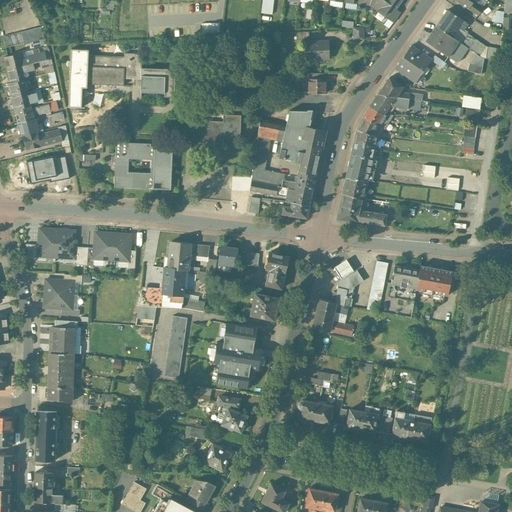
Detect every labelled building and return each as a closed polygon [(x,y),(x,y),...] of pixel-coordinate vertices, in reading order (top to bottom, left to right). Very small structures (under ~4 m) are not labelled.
[(273,0),(262,0),(261,13),(272,14),(273,0)] [(370,0),(369,4),(378,10),(377,11),(385,0),(370,0)] [(385,0),(377,11),(388,19),(401,0),(385,0)] [(454,0),(478,15),(483,9),(478,5),(481,0),(454,0)] [(463,19),(447,9),(436,26),(452,36),(458,41),(460,42),(467,33),(463,30),(458,27),(463,19)] [(494,17),(498,18),(498,19),(501,20),(503,11),(495,10),(494,17)] [(468,23),(463,19),(458,27),(463,30),(468,23)] [(452,36),(436,26),(426,42),(455,62),(459,60),(468,48),(460,42),(455,50),(453,48),(458,41),(452,36)] [(41,27),(4,36),(7,48),(24,43),(24,44),(45,39),(41,27)] [(364,39),(363,28),(356,28),(356,27),(355,27),(355,28),(354,28),(354,39),(364,39)] [(309,31),(297,32),(298,39),(310,39),(309,31)] [(486,47),(467,32),(467,33),(460,42),(468,48),(479,57),(485,59),(487,47),(486,47)] [(329,40),(308,41),(309,60),(330,59),(329,40)] [(429,59),(411,46),(406,54),(396,68),(416,82),(421,74),(419,73),(429,59)] [(499,49),(487,46),(487,47),(485,59),(497,61),(499,49)] [(38,48),(32,50),(33,54),(26,56),(27,62),(20,64),(21,66),(33,63),(46,60),(44,51),(39,52),(38,48)] [(125,56),(88,55),(87,84),(124,85),(124,79),(142,79),(142,68),(142,65),(142,53),(125,53),(125,56)] [(18,54),(5,58),(7,70),(21,66),(20,64),(27,62),(26,56),(18,57),(18,54)] [(482,60),(475,54),(471,58),(479,64),(482,60)] [(445,63),(434,55),(431,60),(442,67),(445,63)] [(46,60),(33,63),(34,67),(41,66),(42,68),(44,68),(46,74),(48,74),(54,72),(51,59),(46,60)] [(33,63),(21,66),(21,69),(29,68),(30,71),(35,70),(34,67),(33,63)] [(482,67),(469,63),(467,71),(480,74),(482,67)] [(21,66),(7,70),(11,83),(24,80),(23,77),(31,75),(30,71),(29,68),(21,69),(21,66)] [(166,69),(142,68),(142,79),(141,92),(175,93),(176,69),(169,69),(169,68),(166,68),(166,69)] [(54,72),(48,74),(50,84),(57,83),(54,72)] [(406,82),(398,76),(395,81),(403,87),(406,82)] [(423,95),(399,92),(403,87),(395,81),(389,78),(378,95),(407,99),(420,101),(422,101),(423,95)] [(325,79),(308,79),(307,79),(307,92),(325,93),(326,79),(325,79)] [(24,80),(11,83),(14,96),(27,93),(24,80)] [(27,93),(14,96),(17,110),(31,107),(30,103),(37,102),(35,94),(28,96),(27,93)] [(407,99),(378,95),(369,107),(383,115),(389,107),(394,108),(404,109),(407,99)] [(481,98),(464,95),(462,107),(467,108),(480,109),(481,98)] [(420,101),(407,99),(404,109),(419,110),(420,101)] [(46,105),(31,109),(31,107),(17,110),(20,122),(34,118),(33,116),(47,113),(48,112),(47,109),(46,105)] [(61,106),(47,109),(48,112),(47,113),(47,115),(62,111),(61,106)] [(383,115),(369,107),(363,117),(377,125),(378,122),(380,123),(386,115),(383,115)] [(480,109),(467,108),(466,115),(479,117),(480,109)] [(326,131),(311,128),(311,127),(310,127),(313,112),(313,111),(289,110),(286,125),(282,141),(279,158),(283,159),(285,159),(295,162),(300,163),(298,171),(316,175),(320,156),(320,155),(321,148),(322,148),(326,131)] [(224,122),(194,120),(193,140),(224,141),(224,135),(241,136),(242,116),(224,115),(224,122)] [(377,125),(363,117),(356,130),(369,134),(372,135),(377,125)] [(20,122),(18,123),(21,136),(24,135),(39,131),(35,118),(34,119),(34,118),(20,122)] [(286,125),(260,120),(257,140),(270,143),(271,139),(282,141),(286,125)] [(477,126),(465,124),(464,136),(475,137),(477,126)] [(39,131),(24,135),(24,136),(23,136),(27,149),(41,145),(61,140),(68,138),(66,125),(58,127),(58,130),(43,134),(43,130),(39,131)] [(369,134),(356,130),(353,141),(375,147),(378,138),(372,135),(369,134)] [(284,174),(264,170),(270,143),(257,140),(252,178),(251,181),(281,186),(283,180),(284,174)] [(375,147),(353,141),(351,153),(372,159),(375,147)] [(151,144),(116,143),(114,188),(149,189),(149,187),(153,187),(153,189),(171,190),(173,145),(155,144),(155,147),(151,146),(151,144)] [(372,159),(351,153),(345,178),(365,180),(367,180),(368,180),(372,159)] [(57,156),(26,161),(31,184),(50,180),(50,182),(70,178),(66,156),(57,157),(57,156)] [(230,197),(231,165),(198,163),(198,172),(190,171),(190,185),(197,186),(196,196),(230,197)] [(421,163),(420,175),(433,175),(434,164),(421,163)] [(316,175),(298,171),(298,172),(296,182),(283,180),(281,186),(285,187),(312,192),(316,175)] [(457,189),(459,177),(446,175),(443,186),(457,189)] [(252,178),(232,177),(232,189),(250,190),(251,181),(252,178)] [(365,180),(345,178),(342,194),(363,197),(367,180),(365,180)] [(251,181),(250,190),(283,197),(285,187),(281,186),(251,181)] [(312,192),(285,187),(283,197),(289,198),(293,195),(292,203),(309,206),(312,192)] [(363,197),(342,194),(336,219),(359,223),(359,221),(361,210),(364,197),(363,197)] [(309,206),(292,203),(290,213),(288,207),(281,206),(280,214),(306,218),(309,206)] [(380,213),(361,210),(359,221),(378,224),(380,213)] [(57,229),(39,228),(39,235),(40,235),(40,238),(39,238),(38,254),(47,254),(46,257),(55,257),(57,229)] [(75,231),(57,229),(55,257),(64,258),(64,255),(75,256),(76,241),(73,241),(73,237),(74,237),(75,231)] [(113,233),(95,232),(94,248),(93,256),(94,256),(102,257),(102,259),(111,260),(113,233)] [(131,234),(113,233),(111,260),(120,260),(120,258),(129,259),(129,258),(130,250),(131,234)] [(191,244),(170,242),(168,267),(167,268),(185,269),(188,270),(191,244)] [(210,245),(197,244),(196,256),(208,257),(210,245)] [(238,249),(220,247),(218,262),(236,265),(238,249)] [(247,252),(240,251),(239,262),(245,264),(247,252)] [(259,254),(247,252),(245,264),(258,267),(259,254)] [(289,257),(269,252),(265,268),(269,269),(285,273),(289,257)] [(217,260),(208,258),(206,272),(205,277),(209,278),(215,279),(217,274),(215,274),(217,260)] [(353,271),(346,260),(334,268),(341,279),(353,271)] [(388,263),(377,261),(367,309),(378,311),(384,285),(384,284),(388,263)] [(420,270),(394,265),(391,284),(416,289),(420,270)] [(436,269),(420,266),(420,270),(416,289),(432,292),(436,269)] [(185,269),(167,268),(168,267),(165,267),(163,283),(162,293),(183,295),(185,269)] [(285,273),(269,269),(266,285),(282,288),(285,273)] [(452,272),(436,269),(432,292),(448,295),(452,272)] [(206,272),(199,271),(199,277),(203,282),(208,282),(209,278),(205,277),(206,272)] [(357,271),(339,282),(336,292),(333,292),(331,302),(336,303),(346,306),(349,306),(353,287),(363,281),(357,271)] [(64,280),(45,279),(45,293),(72,295),(73,282),(73,281),(64,280)] [(160,288),(148,287),(148,290),(142,290),(139,306),(161,307),(162,301),(182,303),(183,303),(183,300),(183,295),(162,293),(163,283),(161,283),(160,288)] [(416,289),(391,284),(388,296),(414,301),(416,289)] [(72,295),(45,293),(44,307),(62,308),(72,309),(72,295)] [(279,298),(255,293),(250,315),(275,320),(279,298)] [(331,302),(319,299),(315,313),(334,318),(335,312),(345,314),(346,306),(336,303),(331,302)] [(204,304),(183,300),(183,303),(182,303),(182,308),(182,309),(188,309),(203,312),(204,304)] [(334,318),(315,313),(312,327),(331,331),(333,321),(334,318)] [(166,342),(179,346),(186,317),(173,314),(166,342)] [(354,326),(333,321),(331,331),(352,336),(354,326)] [(360,321),(357,334),(363,336),(366,322),(360,321)] [(256,328),(227,323),(226,323),(226,324),(223,343),(218,342),(217,342),(217,343),(214,361),(214,362),(215,362),(220,363),(217,382),(216,382),(216,383),(217,383),(246,388),(247,388),(247,387),(250,368),(258,369),(258,370),(259,370),(259,369),(258,369),(261,350),(262,350),(262,349),(261,349),(253,348),(257,329),(257,328),(256,328)] [(61,326),(59,326),(59,327),(51,327),(50,334),(51,334),(51,352),(73,353),(74,327),(61,326)] [(8,329),(0,330),(0,344),(9,343),(9,340),(9,339),(8,333),(8,332),(8,329)] [(51,352),(49,352),(48,366),(48,371),(48,386),(72,387),(72,379),(69,379),(70,361),(73,361),(73,353),(51,352)] [(332,374),(319,371),(317,379),(331,381),(332,374)] [(323,380),(311,377),(310,383),(321,386),(323,380)] [(72,387),(48,386),(47,398),(63,399),(63,400),(71,400),(72,387)] [(414,392),(407,390),(405,399),(413,400),(414,392)] [(319,403),(303,400),(302,401),(300,401),(300,402),(299,403),(298,404),(298,405),(298,406),(299,407),(300,408),(300,409),(301,409),(303,410),(301,418),(315,421),(319,403)] [(333,406),(319,403),(315,421),(330,423),(333,406)] [(228,408),(221,406),(219,413),(225,416),(228,408)] [(225,416),(221,425),(241,433),(243,428),(244,429),(245,428),(246,428),(247,427),(248,425),(248,424),(247,423),(247,422),(245,421),(247,416),(228,408),(225,416)] [(341,409),(335,408),(332,423),(338,424),(341,409)] [(347,410),(341,409),(338,424),(344,425),(347,410)] [(364,412),(350,409),(346,426),(361,429),(364,412)] [(56,411),(37,411),(36,459),(55,460),(56,411)] [(370,413),(364,412),(361,429),(375,432),(378,414),(370,413)] [(415,415),(414,421),(409,420),(406,437),(427,441),(431,418),(415,415)] [(13,417),(0,416),(0,430),(12,431),(13,417)] [(380,416),(377,432),(383,433),(386,417),(380,416)] [(392,418),(386,417),(383,433),(389,434),(392,418)] [(403,419),(395,417),(392,435),(406,437),(409,420),(403,419)] [(207,431),(192,428),(191,437),(205,439),(207,431)] [(12,431),(0,430),(0,444),(12,445),(12,431)] [(218,446),(210,442),(201,459),(222,470),(231,453),(227,451),(228,448),(219,443),(218,446)] [(12,456),(0,455),(0,469),(11,470),(12,456)] [(11,470),(0,469),(0,482),(11,484),(11,470)] [(53,473),(35,472),(34,487),(52,488),(53,473)] [(215,485),(207,481),(197,479),(189,494),(205,503),(215,485)] [(146,489),(134,482),(121,504),(134,511),(140,511),(146,503),(140,500),(146,489)] [(173,493),(157,484),(151,494),(161,499),(167,502),(169,499),(173,493)] [(286,491),(271,484),(261,502),(280,511),(284,511),(289,504),(281,500),(286,491)] [(52,488),(34,487),(34,502),(51,503),(52,488)] [(10,490),(0,489),(0,503),(10,504),(10,490)] [(318,491),(311,490),(307,507),(321,510),(325,491),(320,490),(318,491)] [(330,492),(325,491),(321,510),(332,511),(335,511),(339,495),(332,494),(330,492)] [(63,496),(55,495),(54,504),(62,504),(63,496)] [(434,497),(426,496),(424,506),(424,507),(427,507),(432,508),(434,497)] [(360,498),(357,511),(372,511),(374,501),(360,498)] [(192,511),(169,499),(167,502),(161,499),(154,511),(155,511),(192,511)] [(386,511),(388,504),(374,501),(372,511),(386,511)] [(478,511),(468,511),(440,507),(439,511),(496,511),(498,504),(497,504),(497,505),(481,503),(482,501),(481,501),(478,511)] [(9,511),(10,504),(0,503),(0,511),(9,511)]
